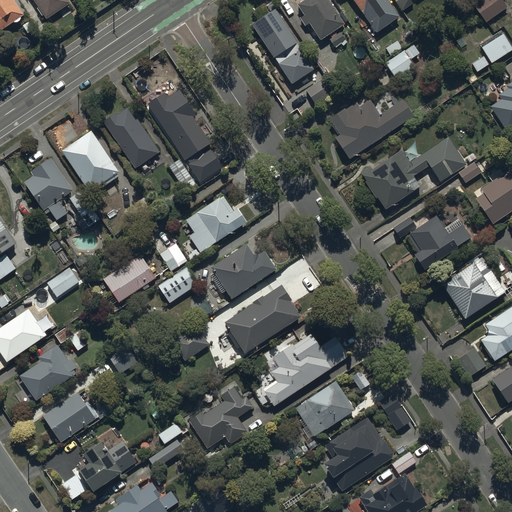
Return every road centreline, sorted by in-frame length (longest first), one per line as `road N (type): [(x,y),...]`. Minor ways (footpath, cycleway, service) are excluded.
road 1 (residential): [(173,0),(511,509)]
road 2 (tertiary): [(0,118),(173,0)]
